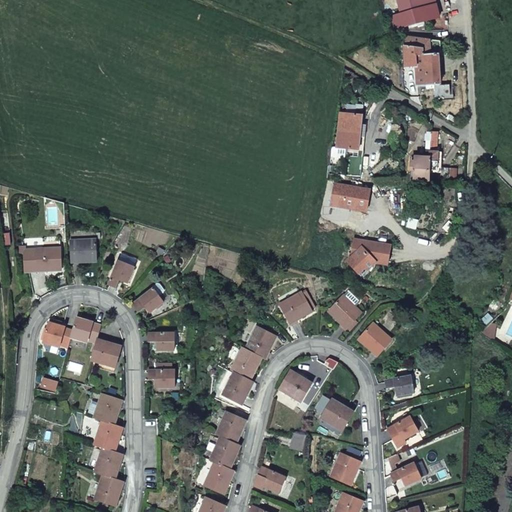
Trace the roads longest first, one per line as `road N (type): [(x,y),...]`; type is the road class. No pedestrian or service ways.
road 1 (residential): [(129,511),(132,345),(107,302),(64,298),(33,324),(10,463)]
road 2 (residential): [(375,511),(365,382),(349,359),(323,347),(292,353),(274,371),(237,511)]
road 3 (track): [(385,89),(330,55),(195,0)]
road 4 (track): [(10,463),(0,453),(0,265)]
road 5 (residential): [(464,0),(472,142)]
road 6 (track): [(447,269),(468,214),(472,142)]
